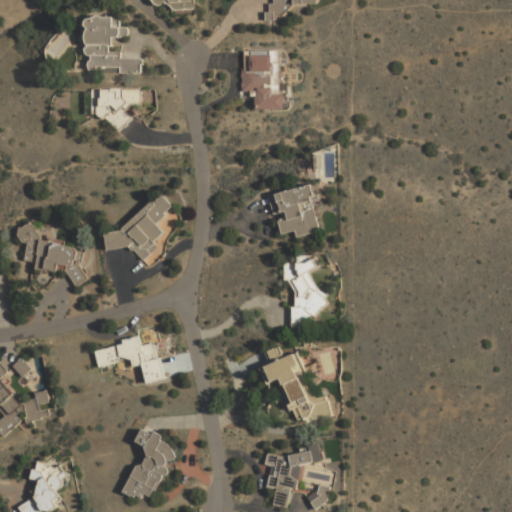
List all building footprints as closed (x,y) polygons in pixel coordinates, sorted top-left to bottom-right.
[(167,0),(178,15),(196,1),(195,0),(151,0),(157,7),(167,0)] [(274,0),(274,1),(266,10),(266,17),(281,17),(295,3),(317,3),(317,0),(274,0)] [(144,72),(144,57),(122,56),(122,51),(113,51),(113,36),(130,36),(130,25),(121,25),(122,16),(89,16),(87,71),(144,72)] [(283,50),(244,50),(244,91),(255,91),(255,109),(284,109),(283,50)] [(94,115),(111,116),(111,127),(131,127),(131,102),(143,102),(143,88),(94,88),(94,115)] [(269,195),(274,217),(277,216),(281,234),(295,231),(296,237),(319,232),(312,201),(318,200),(315,184),(269,195)] [(115,251),(127,241),(144,260),(160,247),(155,241),(166,232),(158,222),(175,207),(162,192),(106,240),(115,251)] [(40,241),(41,226),(21,224),(20,242),(28,242),(26,260),(37,261),(36,268),(70,271),(69,282),(84,283),(86,245),(40,241)] [(292,327),(305,327),(305,317),(318,317),(318,306),(326,305),(326,292),(314,292),(313,255),(297,256),(297,263),(284,263),(285,281),(294,281),(294,306),(291,306),(292,327)] [(96,347),(99,366),(133,359),(134,365),(143,364),(147,381),(165,378),(158,342),(143,345),(141,338),(96,347)] [(285,414),(295,410),(299,419),(317,411),(293,355),(264,368),(285,414)] [(14,366),(24,376),(33,367),(23,357),(14,366)] [(0,360),(0,437),(27,415),(34,423),(49,410),(45,405),(53,399),(44,388),(24,404),(3,377),(10,371),(1,360),(0,360)] [(125,491),(155,503),(176,447),(162,442),(164,436),(142,427),(137,442),(149,446),(142,465),(136,462),(125,491)] [(289,508),(291,490),(299,490),(302,462),(320,464),(321,456),(269,450),(267,464),(272,464),(269,487),(277,488),(275,506),(289,508)] [(23,511),(44,511),(62,504),(55,489),(71,482),(61,460),(49,465),(47,460),(30,468),(39,486),(32,489),(36,498),(20,505),(23,511)] [(307,498),(316,509),(333,495),(325,484),(307,498)]
